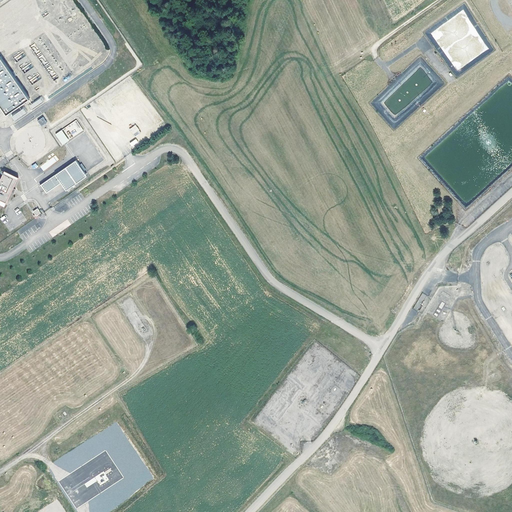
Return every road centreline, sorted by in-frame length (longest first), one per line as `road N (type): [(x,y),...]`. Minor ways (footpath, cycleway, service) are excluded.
road 1 (unclassified): [(382,347),(270,279),(178,150),(160,150),(54,223)]
road 2 (unclassified): [(382,347),(445,251),(511,193)]
road 3 (unclassified): [(310,453),(382,347)]
